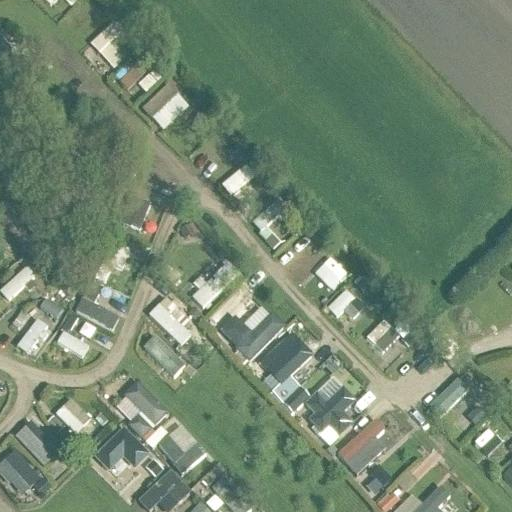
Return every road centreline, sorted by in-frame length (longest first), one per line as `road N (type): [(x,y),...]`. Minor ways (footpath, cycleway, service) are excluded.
road 1 (track): [(0,365),(31,379),(93,381),(111,366),(182,201),(209,198),(270,274),(503,511)]
road 2 (unknown): [(0,13),(42,41),(193,195)]
road 3 (unknown): [(387,392),(482,348),(511,343)]
